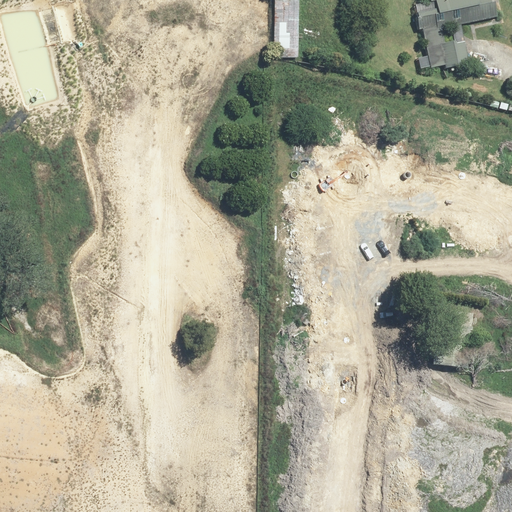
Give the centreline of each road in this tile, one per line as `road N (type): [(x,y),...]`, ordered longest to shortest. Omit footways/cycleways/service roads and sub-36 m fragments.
road 1 (unknown): [(0,356),(263,363)]
road 2 (residential): [(487,340),(477,511)]
road 3 (unknown): [(147,511),(146,359)]
road 4 (residential): [(511,214),(364,179)]
road 5 (residential): [(362,367),(361,511)]
road 6 (residential): [(364,179),(363,310)]
road 7 (residential): [(363,310),(487,340)]
